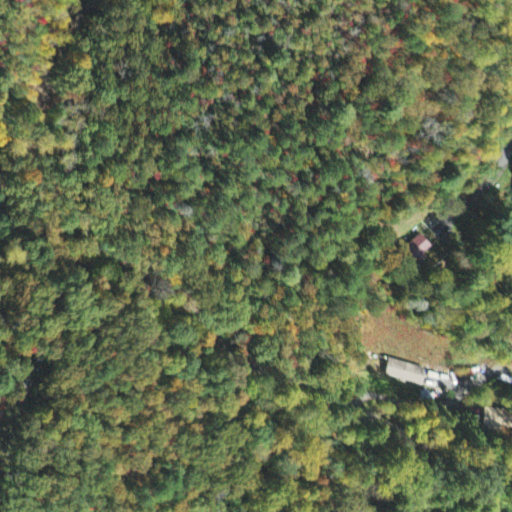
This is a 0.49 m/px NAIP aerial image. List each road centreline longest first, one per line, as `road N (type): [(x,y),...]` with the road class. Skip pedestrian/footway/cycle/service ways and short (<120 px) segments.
road 1 (residential): [(511,476),(466,470),(316,387),(249,363),(182,297),(79,248),(59,204),(85,0)]
road 2 (residential): [(511,354),(442,405),(369,395),(355,407)]
